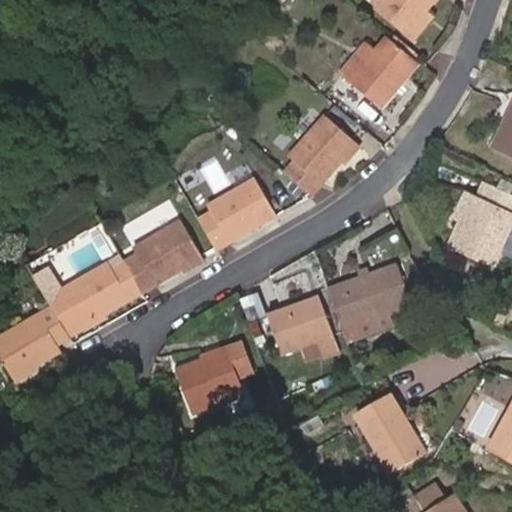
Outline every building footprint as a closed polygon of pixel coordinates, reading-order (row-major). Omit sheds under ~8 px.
[(458,0),(403,0),(388,20),(418,45),(437,24),(453,3),(455,4),(458,0)] [(437,24),(418,45),(424,50),(443,28),(437,24)] [(430,75),(399,49),(389,62),(361,94),(360,95),(391,120),(430,75)] [(376,53),(350,85),(361,94),(389,62),(376,53)] [(311,171),(301,182),(326,206),(375,156),(343,126),(305,166),(311,171)] [(511,186),(505,183),(499,195),(486,221),(478,237),(465,261),(503,280),(511,261),(511,186)] [(228,219),(214,227),(230,257),(291,223),(270,186),(224,211),(228,219)] [(478,237),(486,221),(474,216),(467,231),(478,237)] [(151,259),(139,265),(157,298),(218,266),(195,226),(148,252),(151,259)] [(157,298),(139,265),(135,259),(75,291),(80,303),(66,311),(81,338),(157,298)] [(413,275),(343,297),(357,339),(403,324),(426,316),(413,275)] [(335,310),(329,312),(331,318),(337,317),(335,310)] [(81,338),(66,311),(5,342),(24,378),(72,353),(70,348),(83,342),(81,338)] [(331,318),(329,312),(284,326),(296,361),(314,356),(335,349),(347,345),(337,317),(331,318)] [(403,324),(357,339),(362,354),(407,337),(403,324)] [(248,359),(255,382),(271,377),(261,349),(246,354),(248,359)] [(335,349),(314,356),(319,373),(341,367),(335,349)] [(227,361),(229,365),(248,359),(246,354),(227,361)] [(263,404),(255,382),(248,359),(229,365),(193,377),(208,422),(263,404)] [(416,437),(421,434),(405,406),(370,424),(403,483),(433,467),(416,437)] [(439,465),(421,434),(416,437),(433,467),(439,465)] [(460,511),(451,498),(434,510),(434,511),(460,511)]
